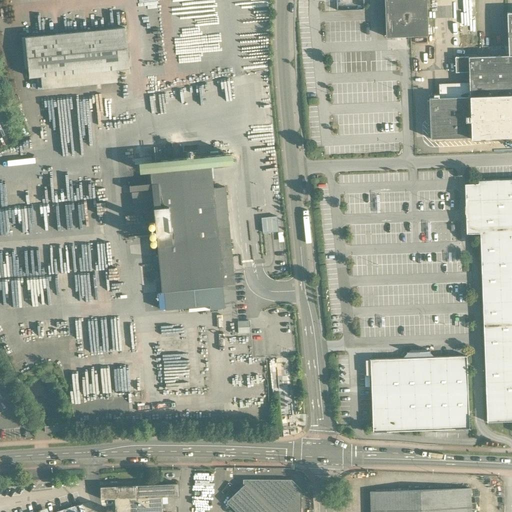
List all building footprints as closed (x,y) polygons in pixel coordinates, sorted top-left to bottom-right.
[(426,0),(384,0),(386,37),(428,36),(426,0)] [(125,28),(25,38),(29,77),(41,76),(115,69),(129,68),(125,28)] [(511,55),(509,55),(468,57),(468,72),(468,84),(469,98),(470,138),(471,139),(511,137),(511,55)] [(468,57),(455,57),(455,73),(468,72),(468,57)] [(115,69),(41,76),(42,89),(116,82),(115,69)] [(468,84),(438,85),(439,99),(469,98),(468,84)] [(439,99),(429,99),(430,139),(470,138),(469,98),(439,99)] [(232,154),(221,155),(222,164),(233,163),(232,154)] [(221,155),(160,161),(162,171),(150,173),(162,292),(164,292),(208,288),(208,291),(223,290),(223,287),(235,285),(229,236),(217,237),(212,188),(210,165),(222,164),(221,155)] [(149,162),(139,163),(140,172),(150,171),(149,162)] [(511,179),(478,181),(478,185),(465,185),(466,210),(467,234),(480,234),(487,423),(511,421),(511,179)] [(224,187),(212,188),(217,237),(229,236),(224,187)] [(151,191),(132,193),(133,203),(152,201),(151,191)] [(262,233),(278,232),(277,217),(261,218),(262,233)] [(208,288),(164,292),(166,311),(209,306),(209,310),(224,308),(224,304),(236,302),(235,285),(223,287),(223,290),(208,291),(208,288)] [(434,357),(426,350),(409,351),(402,358),(370,360),(372,432),(469,429),(466,356),(434,357)] [(131,381),(131,390),(140,390),(139,380),(131,381)] [(291,481),(244,481),(244,484),(271,511),(299,511),(300,490),(291,481)] [(176,483),(136,485),(136,497),(162,496),(177,495),(176,483)] [(271,511),(244,484),(227,501),(237,511),(271,511)] [(136,485),(100,487),(101,499),(114,499),(136,497),(136,485)] [(470,511),(470,488),(370,492),(370,511),(470,511)] [(162,511),(162,496),(136,497),(137,511),(162,511)] [(137,511),(136,497),(114,499),(115,511),(137,511)]
